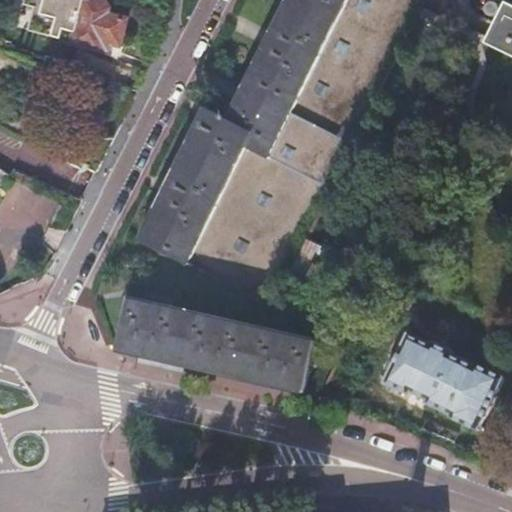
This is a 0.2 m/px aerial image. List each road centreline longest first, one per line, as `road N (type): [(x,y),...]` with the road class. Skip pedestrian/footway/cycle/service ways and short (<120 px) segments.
road 1 (residential): [(21,363),(199,0)]
road 2 (secondary): [(481,500),(328,439),(107,385)]
road 3 (tertiary): [(94,511),(348,481),(481,500)]
road 4 (secondary): [(23,511),(49,492),(71,458),(65,403)]
